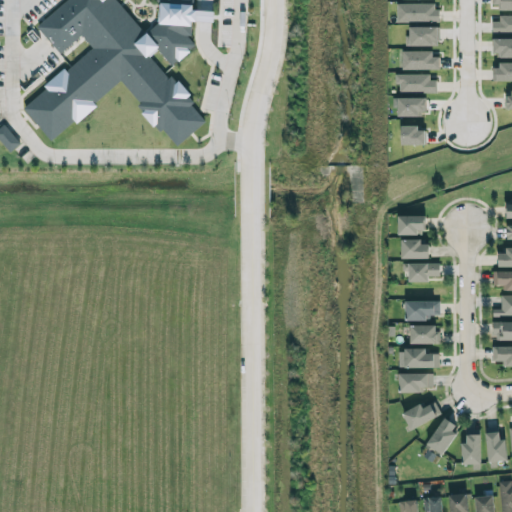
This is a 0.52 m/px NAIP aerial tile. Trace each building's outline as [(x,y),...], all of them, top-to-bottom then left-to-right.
[(121,83),(174,147),(206,121),(152,55),(157,50),(171,66),(194,47),(189,24),(213,19),(211,10),(198,13),(191,5),(193,0),(66,0),(67,0),(36,26),(59,53),(81,35),(92,48),(21,106),(50,141),(121,83)] [(511,0),(491,0),(491,8),(511,8),(511,0)] [(396,21),(437,21),(437,3),(396,3),(396,21)] [(511,16),(491,16),(492,32),(511,32),(511,16)] [(407,46),(438,45),(438,26),(406,27),(407,46)] [(511,56),(511,38),(492,39),(493,58),(511,56)] [(439,52),(401,51),(401,69),(438,70),(439,52)] [(491,81),(511,80),(511,61),(499,62),(499,67),(491,67),(491,81)] [(396,75),(396,91),(436,92),(436,75),(396,75)] [(425,97),(394,98),(394,116),(425,115),(425,97)] [(20,142),(3,124),(0,126),(0,141),(10,151),(20,142)] [(400,145),(425,144),(424,127),(400,127),(400,145)] [(424,215),(397,215),(397,234),(424,234),(424,215)] [(428,244),(420,244),(420,239),(400,239),(400,258),(428,258),(428,244)] [(498,267),(511,266),(511,247),(506,248),(506,253),(497,253),(498,267)] [(439,263),(404,263),(404,281),(428,281),(428,275),(439,276),(439,263)] [(511,271),(492,271),(492,285),(501,285),(501,290),(511,289),(511,271)] [(511,294),(500,295),(500,308),(492,308),(492,316),(511,315),(511,294)] [(439,300),(405,300),(405,320),(428,320),(428,315),(439,315),(439,300)] [(511,321),(493,321),(493,340),(511,340),(511,321)] [(439,343),(439,325),(409,325),(410,344),(439,343)] [(502,366),(511,365),(511,346),(492,347),(492,361),(501,361),(502,366)] [(439,367),(438,353),(425,354),(425,348),(403,348),(404,368),(439,367)] [(432,373),(398,374),(398,392),(422,392),(422,387),(432,387),(432,373)] [(422,407),(420,404),(401,412),(409,429),(440,415),(434,402),(422,407)] [(423,448),(438,458),(458,427),(444,417),(423,448)] [(499,439),(498,427),(485,428),(487,462),(506,461),(505,439),(499,439)] [(480,464),(479,434),(465,435),(466,443),(461,443),(461,464),(480,464)] [(511,511),(511,481),(499,482),(500,511),(511,511)] [(449,511),(467,511),(467,494),(449,494),(449,511)] [(492,511),(492,495),(475,496),(475,511),(492,511)] [(438,511),(441,511),(440,496),(422,498),(423,511),(438,511)] [(417,511),(416,499),(398,501),(398,511),(417,511)]
